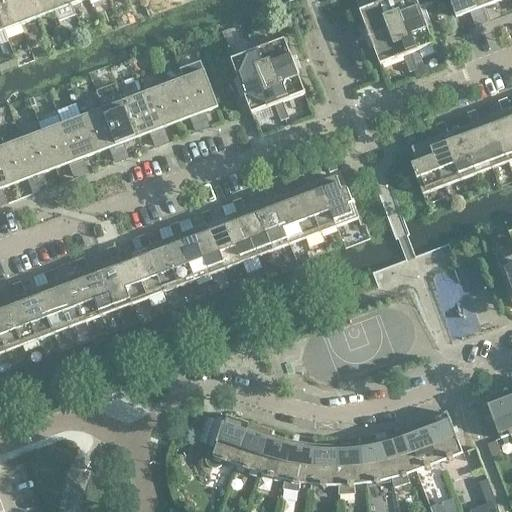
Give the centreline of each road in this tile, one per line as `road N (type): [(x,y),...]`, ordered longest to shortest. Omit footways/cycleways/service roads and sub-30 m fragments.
road 1 (residential): [(0,242),(511,55)]
road 2 (residential): [(134,447),(158,404),(190,384),(214,381),(292,406),(349,413),(511,360)]
road 3 (residential): [(134,447),(87,420),(0,441)]
